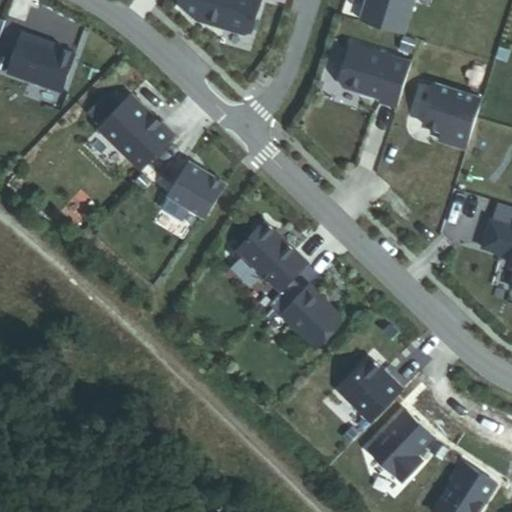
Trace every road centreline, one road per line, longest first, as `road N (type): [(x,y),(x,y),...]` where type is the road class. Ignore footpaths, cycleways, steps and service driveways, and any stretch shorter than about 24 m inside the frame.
road 1 (residential): [(244,130),(486,361),(511,375)]
road 2 (residential): [(96,0),(151,37),(244,130)]
road 3 (residential): [(244,130),(301,59),(319,0)]
